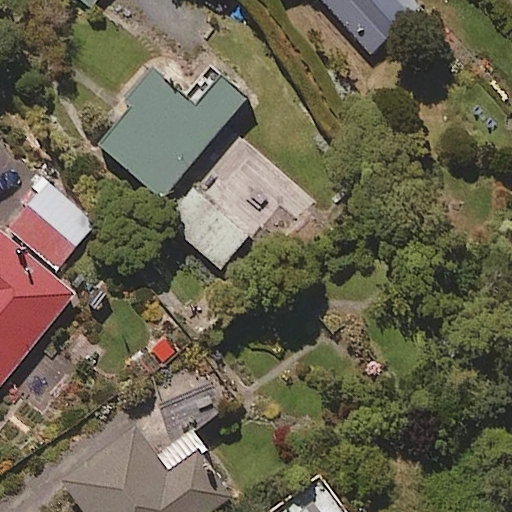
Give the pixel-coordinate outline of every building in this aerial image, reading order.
[(101,0),(75,0),(91,12),(101,0)] [(406,0),(316,0),(369,59),(419,14),(406,0)] [(156,75),(128,108),(133,112),(103,147),(163,199),(248,101),(211,69),(184,100),(156,75)] [(23,208),(29,214),(11,234),(57,275),(97,229),(45,183),(23,208)] [(249,241),(195,193),(166,226),(221,274),(249,241)] [(0,391),(75,304),(1,240),(0,240),(0,391)] [(225,420),(211,394),(160,422),(174,448),(225,420)] [(159,471),(138,440),(64,491),(78,511),(226,511),(235,506),(194,447),(159,471)] [(335,511),(319,488),(284,511),(335,511)]
